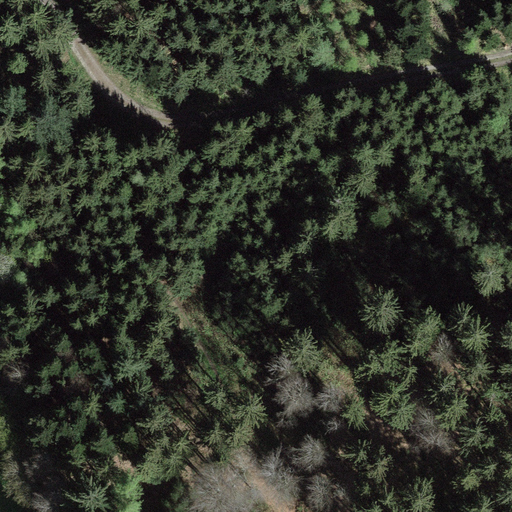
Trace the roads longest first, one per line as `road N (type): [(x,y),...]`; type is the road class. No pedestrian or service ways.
road 1 (track): [(136,110),(197,121),(511,56)]
road 2 (track): [(58,0),(136,110)]
